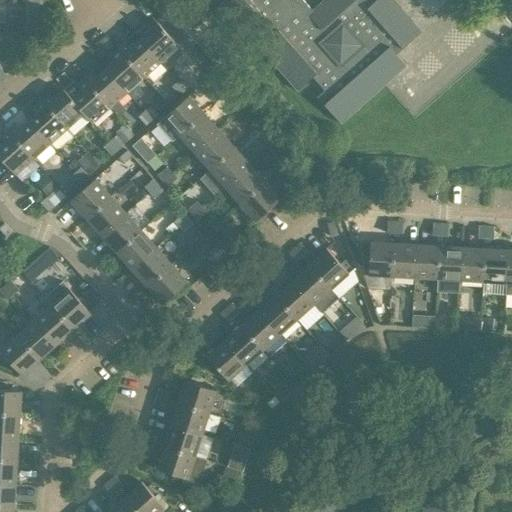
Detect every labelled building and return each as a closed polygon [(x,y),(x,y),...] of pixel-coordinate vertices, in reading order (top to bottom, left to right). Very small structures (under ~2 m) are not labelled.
[(216,7),(217,7),(217,8),(218,7),(249,42),(248,43),(249,44),(257,37),(262,43),(258,47),(259,47),(297,89),(296,90),(297,91),(312,77),(324,91),(318,97),(317,96),(316,97),(340,124),(342,123),(341,122),(385,84),(405,66),(395,54),(420,31),(393,0),(374,0),(370,4),(366,0),(325,0),(312,11),(302,0),(296,0),(223,0),(224,0),(216,7)] [(140,38),(161,62),(178,46),(153,18),(145,25),(135,33),(140,38)] [(25,21),(24,40),(37,45),(38,22),(25,21)] [(135,33),(118,48),(144,77),(161,62),(140,38),(135,33)] [(127,92),(144,77),(118,48),(111,55),(115,60),(106,68),(127,92)] [(110,108),(110,107),(119,117),(127,110),(118,100),(127,92),(106,68),(96,77),(91,72),(84,79),(110,108)] [(73,81),(63,89),(63,90),(84,114),(83,114),(92,124),(93,123),(109,141),(114,136),(98,118),(110,108),(84,79),(77,85),(73,81)] [(186,89),(177,81),(171,86),(179,95),(186,89)] [(49,94),(41,100),(67,129),(83,114),(84,114),(63,90),(53,99),(49,94)] [(173,141),(180,135),(204,113),(190,98),(191,97),(189,95),(164,118),(157,124),(173,141)] [(39,112),(29,120),(50,144),(67,129),(41,100),(34,107),(39,112)] [(143,111),(151,120),(157,115),(149,106),(143,111)] [(151,120),(143,111),(137,117),(145,125),(151,120)] [(219,130),(204,113),(180,135),(195,152),(219,130)] [(15,124),(8,130),(33,159),(50,144),(29,120),(19,129),(15,124)] [(33,159),(8,130),(0,137),(4,142),(0,146),(0,157),(15,175),(33,159)] [(234,147),(219,130),(195,152),(210,169),(234,147)] [(109,142),(117,150),(123,145),(115,136),(109,142)] [(132,145),(148,163),(157,155),(141,137),(132,145)] [(117,150),(109,142),(103,147),(111,155),(117,150)] [(249,164),(234,147),(210,169),(225,186),(249,164)] [(123,164),(133,156),(127,150),(118,158),(123,164)] [(82,166),(75,172),(82,181),(100,165),(88,152),(78,161),(82,166)] [(225,186),(240,203),(264,181),(249,164),(225,186)] [(163,180),(171,173),(166,167),(157,175),(163,180)] [(82,181),(75,172),(69,177),(77,186),(82,181)] [(171,173),(163,180),(168,186),(177,179),(171,173)] [(86,218),(111,196),(97,181),(97,180),(95,178),(70,201),(72,203),(72,202),(86,218)] [(149,193),(158,185),(152,179),(144,187),(149,193)] [(278,197),(264,181),(240,203),(254,219),(253,219),(255,221),(280,198),(279,197),(278,197)] [(158,185),(149,193),(154,198),(163,190),(158,185)] [(86,218),(101,235),(126,213),(111,196),(86,218)] [(48,212),(50,209),(54,206),(46,197),(40,203),(48,212)] [(193,214),(202,207),(197,201),(188,209),(193,214)] [(202,207),(193,214),(198,221),(207,213),(202,207)] [(101,235),(117,252),(141,230),(126,213),(101,235)] [(179,227),(188,219),(183,213),(174,221),(179,227)] [(188,219),(179,227),(184,233),(193,225),(188,219)] [(395,234),(395,221),(387,221),(386,233),(395,234)] [(395,221),(395,234),(402,234),(403,222),(395,221)] [(0,226),(0,230),(6,237),(12,232),(4,223),(0,226)] [(440,236),(441,224),(433,223),(432,236),(440,236)] [(441,224),(440,236),(448,237),(449,224),(441,224)] [(486,239),(486,226),(478,226),(477,238),(486,239)] [(486,226),(486,239),(494,239),(494,227),(486,226)] [(117,252),(132,269),(156,247),(141,230),(117,252)] [(218,243),(224,249),(232,241),(227,235),(218,243)] [(371,275),(392,276),(394,243),(373,242),(373,241),(370,241),(368,275),(371,275)] [(325,250),(318,257),(310,250),(308,252),(300,243),(294,248),(302,257),(303,256),(310,264),(309,265),(330,289),(346,275),(347,276),(349,274),(326,248),(324,250),(325,250)] [(417,244),(394,243),(392,276),(415,277),(417,244)] [(415,277),(438,279),(440,246),(417,244),(415,277)] [(438,279),(439,279),(438,292),(460,293),(461,280),(460,280),(462,247),(440,246),(438,279)] [(132,269),(147,286),(171,265),(156,247),(132,269)] [(219,253),(213,247),(204,256),(210,262),(219,253)] [(460,280),(461,280),(483,281),(485,248),(462,247),(460,280)] [(302,257),(294,248),(288,253),(296,262),(302,257)] [(483,281),(506,283),(508,250),(485,248),(483,281)] [(22,271),(30,280),(39,272),(31,263),(22,271)] [(185,280),(171,265),(147,286),(161,302),(160,302),(162,304),(188,281),(186,279),(185,280)] [(313,304),(330,289),(309,265),(292,280),(313,304)] [(260,278),(268,287),(274,282),(266,273),(260,278)] [(268,287),(260,278),(255,283),(262,292),(268,287)] [(296,319),(313,304),(292,280),(275,295),(296,319)] [(13,295),(19,289),(11,281),(5,286),(13,295)] [(63,282),(46,297),(52,304),(73,328),(89,315),(91,313),(63,282)] [(5,286),(0,290),(0,292),(7,300),(13,295),(5,286)] [(279,335),(296,319),(275,295),(258,310),(279,335)] [(226,309),(234,317),(240,312),(232,303),(226,309)] [(73,328),(52,304),(35,320),(56,344),(73,328)] [(234,317),(226,309),(220,314),(228,323),(234,317)] [(258,310),(241,325),(263,349),(279,335),(258,310)] [(35,320),(17,335),(39,359),(56,344),(35,320)] [(241,325),(224,340),(246,364),(263,349),(241,325)] [(198,334),(192,340),(200,348),(206,343),(198,334)] [(1,348),(0,349),(0,350),(22,375),(24,373),(39,359),(17,335),(2,349),(1,348)] [(246,364),(224,340),(208,354),(206,356),(228,381),(230,379),(236,385),(252,371),(246,364)] [(185,382),(178,402),(209,412),(216,392),(217,389),(185,379),(184,382),(185,382)] [(157,396),(168,399),(170,392),(159,388),(157,396)] [(0,412),(20,414),(21,393),(22,393),(22,391),(0,389),(0,412)] [(168,399),(157,396),(155,403),(166,407),(168,399)] [(178,402),(171,424),(202,434),(209,412),(178,402)] [(0,412),(0,435),(18,437),(20,414),(0,412)] [(171,424),(164,446),(195,455),(202,434),(171,424)] [(143,439),(154,442),(157,435),(145,431),(143,439)] [(0,458),(17,460),(18,437),(0,435),(0,458)] [(154,442),(143,439),(140,446),(152,450),(154,442)] [(207,459),(164,446),(157,466),(157,465),(156,468),(185,477),(183,483),(198,488),(207,459)] [(0,481),(16,482),(17,460),(0,458),(0,481)] [(109,481),(117,490),(124,484),(116,475),(109,481)] [(0,504),(14,505),(16,482),(0,481),(0,504)] [(117,490),(109,481),(103,486),(111,495),(117,490)] [(140,484),(124,498),(136,511),(157,511),(161,508),(162,509),(164,507),(142,482),(140,483),(140,484)] [(136,511),(124,498),(108,511),(136,511)]
